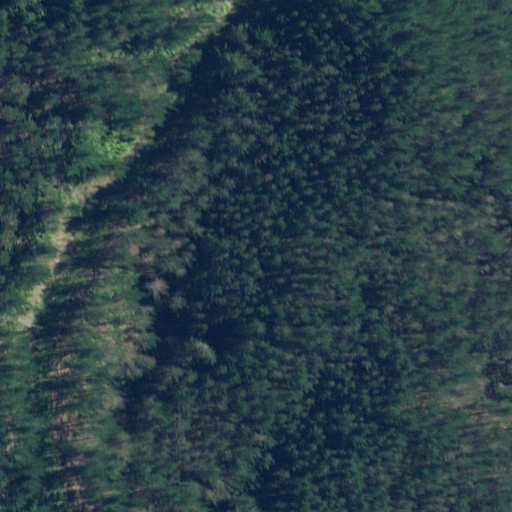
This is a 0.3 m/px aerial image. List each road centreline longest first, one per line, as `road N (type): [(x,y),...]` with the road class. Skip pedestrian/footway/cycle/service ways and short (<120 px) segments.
road 1 (track): [(239,0),(148,68),(0,282)]
road 2 (track): [(0,396),(54,511)]
